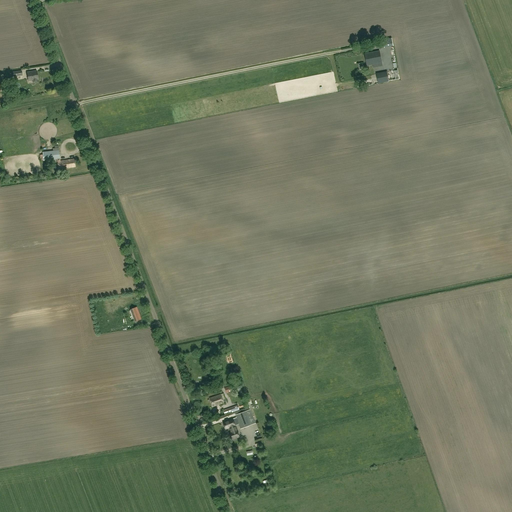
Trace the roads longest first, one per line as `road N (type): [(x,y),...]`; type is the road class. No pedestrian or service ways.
road 1 (unclassified): [(229,511),(36,0)]
road 2 (unknown): [(349,51),(76,105)]
